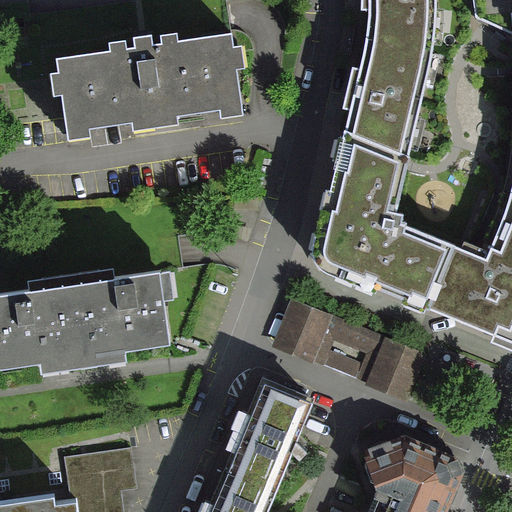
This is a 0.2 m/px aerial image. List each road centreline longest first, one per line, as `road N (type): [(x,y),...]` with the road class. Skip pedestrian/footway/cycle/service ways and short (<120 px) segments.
road 1 (residential): [(170,511),(274,261)]
road 2 (residential): [(274,261),(324,89),(333,0)]
road 3 (residential): [(274,261),(471,348)]
